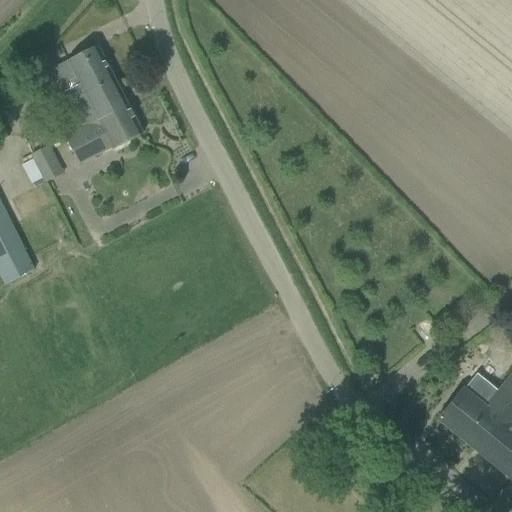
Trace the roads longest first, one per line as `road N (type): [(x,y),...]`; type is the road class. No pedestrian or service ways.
road 1 (unclassified): [(480,511),(370,419),(322,339),(161,20),(158,0)]
road 2 (track): [(0,98),(90,0)]
